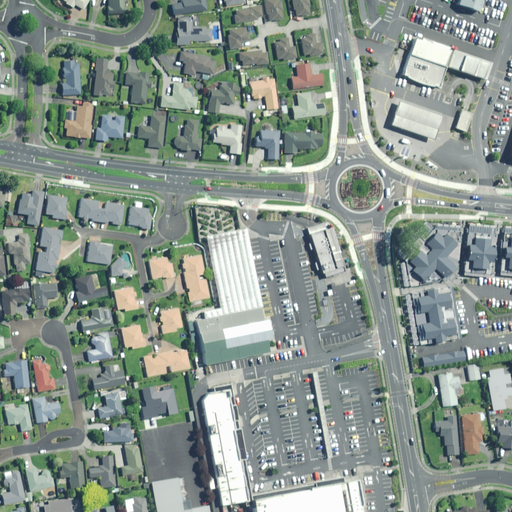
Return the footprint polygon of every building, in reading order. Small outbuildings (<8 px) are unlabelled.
[(61,0),(64,2),(63,4),(71,9),(73,5),(82,10),(87,0),(86,0),(61,0)] [(122,2),(121,0),(105,0),(106,7),(105,7),(104,14),(123,14),(123,2),(122,2)] [(180,0),(180,3),(169,4),(171,16),(205,11),(203,0),(180,0)] [(267,21),(281,19),(280,11),(281,11),(280,0),(275,1),(275,0),(262,0),(264,15),(266,15),(267,21)] [(290,0),(292,11),(293,10),(293,17),(308,15),(307,6),(309,6),(307,0),(290,0)] [(456,0),(456,3),(477,11),(481,0),(456,0)] [(233,11),(234,15),(232,15),(233,19),(233,24),(255,21),(255,18),(260,17),(258,6),(246,8),(247,9),(233,11)] [(189,21),(175,21),(175,28),(174,28),(174,46),(187,45),(187,42),(209,41),(209,28),(190,28),(189,21)] [(224,43),(226,43),(227,50),(239,48),(239,43),(247,42),(247,36),(245,36),(244,28),(227,31),(222,31),(224,43)] [(299,39),(302,56),(308,55),(308,57),(322,54),(320,43),(313,44),(312,35),(304,36),(305,38),(299,39)] [(489,64),(412,37),(399,75),(440,89),(448,67),(484,79),(489,64)] [(272,43),(275,60),(281,59),(281,61),(295,58),(293,47),(287,48),(285,39),(278,40),(278,42),(272,43)] [(259,51),(237,54),(238,62),(240,61),(240,66),(254,64),(254,66),(266,64),(265,53),(259,54),(259,51)] [(178,52),(177,62),(180,62),(179,64),(183,64),(181,75),(193,76),(194,72),(211,75),(213,62),(207,62),(208,57),(178,52)] [(106,60),(93,59),(91,97),(100,97),(101,96),(108,96),(108,89),(112,89),(112,81),(111,81),(111,73),(106,72),(106,60)] [(77,63),(62,63),(62,68),(60,68),(60,77),(63,77),(63,83),(59,84),(59,96),(79,95),(77,63)] [(309,75),(307,64),(294,66),(295,78),(289,78),(290,90),(320,86),(319,74),(309,75)] [(149,81),(146,81),(146,74),(123,72),(122,85),(130,85),(129,103),(144,105),(145,90),(149,90),(149,81)] [(247,83),(249,96),(251,96),(251,99),(263,98),(264,110),(276,109),(272,79),(268,80),(267,78),(259,79),(259,81),(247,83)] [(170,83),(168,96),(159,96),(158,107),(188,111),(189,109),(194,109),(195,97),(190,97),(185,89),(181,89),(181,84),(170,83)] [(234,84),(220,83),(220,86),(218,86),(217,91),(208,90),(206,113),(217,114),(218,104),(231,105),(232,95),(237,96),(237,88),(234,88),(234,84)] [(309,105),(307,93),(295,95),(296,107),(289,108),(291,120),(322,115),(321,104),(309,105)] [(439,115),(397,101),(389,124),(431,138),(439,115)] [(81,104),(80,107),(75,106),(74,112),(63,111),(61,137),(88,139),(89,126),(88,126),(90,104),(81,104)] [(459,109),(453,128),(464,131),(470,113),(459,109)] [(109,117),(100,116),(98,129),(94,129),(93,141),(105,142),(106,137),(120,139),(122,117),(113,116),(113,121),(109,121),(109,117)] [(163,117),(148,116),(147,127),(136,126),(135,138),(147,139),(146,147),(160,149),(163,117)] [(195,134),(197,121),(186,120),(185,126),(183,125),(181,137),(175,137),(174,148),(178,149),(178,151),(188,152),(189,150),(198,151),(199,139),(196,139),(196,134),(195,134)] [(223,125),(214,124),(213,134),(210,134),(209,143),(218,143),(218,145),(228,146),(227,154),(238,155),(240,126),(229,125),(223,125)] [(277,132),(258,131),(258,136),(253,136),(253,147),(262,148),(262,150),(265,150),(265,160),(276,160),(277,132)] [(320,146),(320,133),(282,133),(282,154),(295,154),(295,150),(315,150),(315,146),(320,146)] [(41,193),(29,191),(28,195),(19,193),(15,214),(26,215),(24,224),(36,226),(41,193)] [(0,208),(2,208),(2,202),(7,202),(9,193),(0,192),(0,208)] [(65,198),(46,196),(44,215),(50,215),(50,219),(63,220),(65,198)] [(119,226),(122,204),(104,202),(103,209),(96,208),(97,202),(78,200),(75,218),(81,218),(81,221),(86,221),(86,219),(89,219),(89,222),(106,224),(106,222),(110,222),(110,224),(119,226)] [(146,210),(129,207),(126,225),(139,227),(139,229),(147,230),(150,215),(146,214),(146,210)] [(329,218),(307,225),(323,273),(345,266),(329,218)] [(60,231),(41,228),(35,271),(54,274),(60,231)] [(446,257),(457,244),(445,234),(443,237),(438,233),(429,243),(434,247),(427,256),(422,252),(412,264),(417,268),(413,272),(425,282),(436,269),(448,278),(458,266),(446,257)] [(26,235),(15,235),(14,235),(15,242),(6,243),(6,254),(11,254),(12,264),(14,264),(14,272),(24,271),(23,265),(28,264),(26,235)] [(505,268),(511,268),(511,236),(507,236),(506,245),(502,244),(502,256),(506,256),(505,268)] [(491,238),(475,237),(475,245),(468,245),(467,260),(473,260),(473,268),(488,269),(489,259),(492,259),(493,247),(490,247),(491,238)] [(208,245),(221,311),(257,304),(244,238),(208,245)] [(96,244),(87,242),(85,262),(108,265),(110,247),(96,245),(96,244)] [(182,273),(185,289),(187,288),(188,293),(185,294),(187,303),(209,298),(205,279),(198,281),(197,276),(204,274),(200,255),(181,259),(182,264),(180,265),(180,269),(183,269),(184,272),(182,273)] [(119,271),(125,265),(118,257),(109,266),(109,277),(119,277),(119,271)] [(166,258),(147,261),(150,280),(163,277),(164,280),(173,278),(170,264),(167,265),(166,258)] [(92,290),(88,276),(76,280),(79,291),(73,293),(76,304),(101,297),(99,289),(92,290)] [(55,298),(54,284),(33,285),(34,307),(45,306),(45,299),(55,298)] [(421,324),(425,343),(462,333),(451,290),(440,293),(438,286),(426,289),(428,294),(416,297),(420,314),(428,312),(431,321),(421,324)] [(131,293),(131,288),(112,292),(116,310),(123,309),(124,312),(137,309),(134,292),(131,293)] [(27,303),(26,289),(0,291),(0,294),(2,316),(13,315),(12,307),(16,304),(27,303)] [(221,311),(193,316),(202,358),(270,345),(262,303),(257,304),(221,311)] [(111,327),(107,307),(90,310),(91,317),(78,320),(80,332),(111,327)] [(181,327),(177,309),(158,313),(159,316),(157,317),(158,322),(161,321),(161,325),(159,326),(161,334),(175,331),(174,329),(181,327)] [(141,338),(138,325),(119,329),(123,348),(130,346),(130,349),(144,346),(142,338),(141,338)] [(108,331),(99,333),(99,335),(93,336),(91,339),(91,342),(94,344),(95,344),(96,348),(86,350),(88,361),(113,356),(108,331)] [(464,345),(418,356),(421,365),(466,354),(464,345)] [(188,368),(185,350),(171,353),(171,351),(141,357),(145,377),(165,373),(163,367),(168,366),(169,372),(188,368)] [(41,365),(40,359),(30,361),(36,392),(53,389),(51,379),(47,379),(46,371),(48,370),(47,364),(41,365)] [(27,387),(24,360),(13,361),(13,362),(3,363),(4,370),(1,370),(2,377),(11,376),(13,389),(15,389),(22,388),(27,387)] [(112,372),(110,364),(102,366),(104,377),(89,380),(91,390),(123,384),(120,370),(112,372)] [(479,379),(476,364),(465,366),(468,381),(479,379)] [(501,375),(500,368),(487,371),(488,377),(485,378),(491,411),(503,409),(502,400),(505,399),(505,396),(511,395),(509,387),(503,388),(503,384),(508,383),(506,374),(501,375)] [(451,376),(450,373),(435,376),(441,407),(456,405),(453,389),(458,388),(456,375),(451,376)] [(246,500),(225,389),(205,393),(202,399),(221,505),(246,500)] [(121,415),(117,392),(102,395),(105,407),(96,409),(97,419),(121,415)] [(56,413),(61,412),(59,401),(46,403),(44,396),(32,398),(37,422),(48,420),(48,417),(51,419),(55,418),(56,415),(56,413)] [(30,430),(26,404),(16,406),(17,408),(3,410),(6,425),(18,423),(19,432),(30,430)] [(478,427),(477,414),(460,416),(463,455),(476,454),(475,441),(480,441),(479,435),(482,434),(481,427),(478,427)] [(456,455),(453,415),(445,416),(446,421),(432,422),(432,432),(437,431),(438,436),(441,436),(442,445),(443,445),(444,456),(456,455)] [(511,427),(496,427),(495,443),(501,444),(501,448),(511,449),(511,427)] [(101,430),(101,442),(132,443),(132,433),(130,433),(130,429),(124,429),(124,428),(110,428),(110,430),(101,430)] [(140,472),(136,447),(133,448),(132,445),(122,447),(125,466),(119,467),(121,476),(140,472)] [(111,465),(110,456),(99,457),(100,463),(97,463),(98,468),(87,469),(88,478),(98,477),(99,488),(113,487),(111,472),(110,472),(109,465),(111,465)] [(83,489),(80,461),(59,464),(59,469),(56,469),(58,478),(67,477),(69,490),(83,489)] [(35,466),(25,468),(30,490),(54,484),(52,477),(51,477),(49,470),(46,469),(43,469),(41,472),(42,474),(37,475),(35,466)] [(19,469),(4,473),(5,477),(3,480),(4,484),(7,486),(9,485),(10,491),(1,493),(4,504),(25,499),(19,469)] [(191,511),(191,508),(189,499),(182,500),(180,485),(184,484),(182,478),(178,478),(178,476),(151,481),(157,511),(191,511)] [(359,511),(354,482),(250,502),(251,511),(359,511)] [(139,499),(138,496),(129,498),(132,511),(128,511),(146,511),(143,498),(139,499)] [(69,511),(68,499),(46,501),(46,505),(41,506),(41,511),(69,511)]
